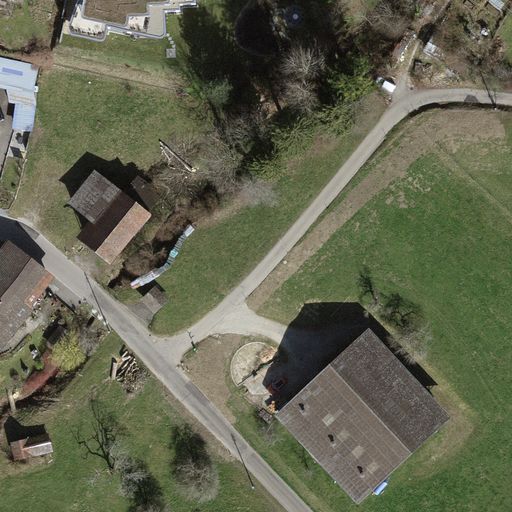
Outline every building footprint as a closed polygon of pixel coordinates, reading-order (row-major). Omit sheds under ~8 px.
[(85,0),(86,0),(84,0),(78,0),(65,39),(106,47),(111,30),(169,42),(168,12),(180,11),(180,6),(197,4),(196,0),(85,0)] [(40,66),(0,57),(0,89),(7,91),(9,105),(16,106),(12,132),(34,135),(37,107),(34,94),(40,66)] [(124,194),(95,170),(68,203),(90,222),(77,238),(111,266),(153,215),(149,213),(162,197),(138,178),(124,194)] [(44,274),(9,245),(0,255),(0,340),(2,342),(27,311),(19,305),(44,274)] [(71,334),(60,326),(47,342),(48,343),(46,346),(54,352),(57,349),(59,350),(71,334)] [(324,369),(272,417),(357,507),(449,419),(368,329),(324,369)] [(53,453),(49,435),(10,443),(13,456),(20,454),(21,460),(53,453)]
